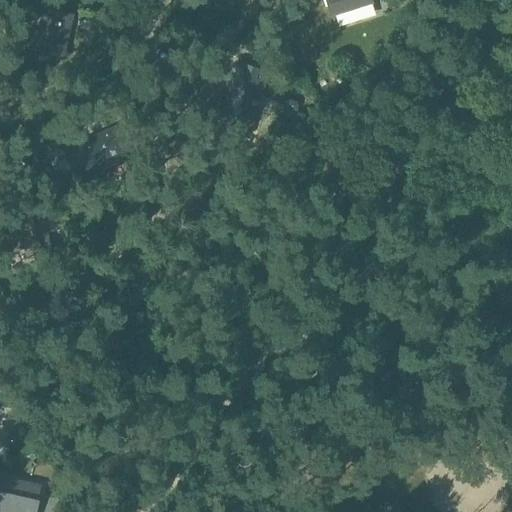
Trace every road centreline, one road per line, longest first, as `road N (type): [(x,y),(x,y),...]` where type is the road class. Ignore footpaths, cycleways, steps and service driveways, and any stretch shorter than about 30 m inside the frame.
road 1 (unknown): [(141,511),(166,490),(207,426),(283,349),(340,311),(419,105),(473,0)]
road 2 (track): [(0,353),(211,169),(119,62),(152,0)]
